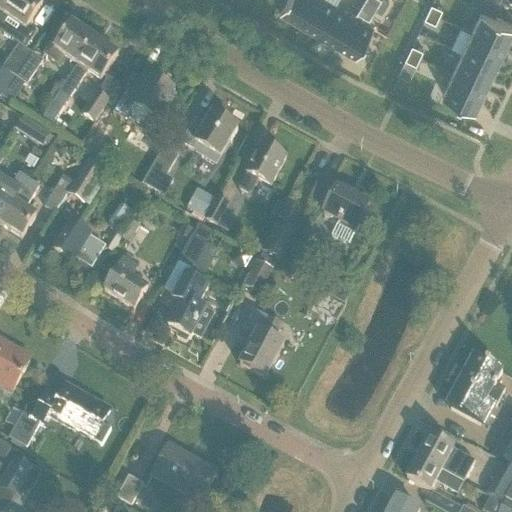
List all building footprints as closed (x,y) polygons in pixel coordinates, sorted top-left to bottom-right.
[(0,0),(0,15),(2,16),(12,0),(0,0)] [(33,0),(12,0),(2,16),(25,32),(42,6),(33,0)] [(287,0),(279,13),(298,25),(313,0),(287,0)] [(313,0),(298,25),(317,36),(336,5),(326,0),(313,0)] [(336,47),(356,58),(374,28),(361,20),(364,17),(369,20),(380,0),(364,0),(354,16),(336,47)] [(428,12),(439,17),(442,10),(431,4),(428,12)] [(317,36),(336,47),(354,16),(336,5),(317,36)] [(472,32),(504,47),(511,30),(511,25),(482,11),(472,32)] [(424,19),(435,24),(439,17),(428,12),(424,19)] [(77,67),(94,41),(71,25),(60,42),(55,39),(43,56),(57,66),(63,58),(77,67)] [(462,53),(494,68),(504,47),(472,32),(462,53)] [(94,41),(77,67),(59,94),(69,101),(87,74),(100,83),(118,57),(94,41)] [(0,93),(2,95),(31,54),(18,46),(2,70),(6,73),(0,80),(0,93)] [(408,54),(419,59),(422,52),(411,47),(408,54)] [(452,74),(484,89),(494,68),(462,53),(452,74)] [(31,54),(2,95),(1,98),(8,102),(21,83),(26,86),(43,62),(31,54)] [(404,61),(415,67),(419,59),(408,54),(404,61)] [(442,95),(474,110),(484,89),(452,74),(442,95)] [(120,87),(119,86),(107,78),(81,116),(94,125),(120,87)] [(127,93),(113,116),(148,137),(174,93),(151,80),(139,100),(127,93)] [(195,123),(181,145),(196,154),(195,156),(216,169),(234,139),(233,138),(237,131),(212,116),(204,128),(195,123)] [(12,133),(40,146),(45,136),(17,122),(12,133)] [(17,149),(6,142),(0,152),(0,162),(6,167),(17,149)] [(179,155),(164,146),(142,186),(165,199),(174,182),(166,178),(179,155)] [(270,189),(286,159),(262,146),(245,176),(246,176),(240,188),(251,194),(257,182),(270,189)] [(73,184),(66,196),(84,207),(84,206),(89,209),(108,178),(104,175),(106,172),(88,161),(73,184)] [(221,182),(235,187),(240,172),(227,167),(221,182)] [(0,226),(1,227),(29,182),(18,175),(4,198),(0,195),(0,226)] [(63,178),(44,208),(54,215),(66,196),(73,184),(63,178)] [(369,208),(345,195),(347,191),(322,178),(311,198),(327,206),(322,215),(339,224),(333,236),(348,245),(355,232),(356,233),(369,208)] [(39,188),(29,182),(1,227),(21,240),(35,218),(24,211),(39,188)] [(439,199),(442,187),(422,182),(419,194),(439,199)] [(442,208),(464,214),(469,200),(447,193),(442,208)] [(230,205),(216,198),(204,221),(227,233),(233,223),(223,218),(230,205)] [(67,222),(49,250),(73,265),(75,261),(90,271),(104,248),(89,239),(91,237),(67,222)] [(213,233),(198,225),(177,264),(192,272),(213,233)] [(292,235),(275,226),(260,253),(278,263),(292,235)] [(123,261),(104,292),(134,310),(148,288),(132,278),(138,270),(123,261)] [(273,270),(256,261),(243,287),(260,296),(273,270)] [(179,307),(167,329),(190,341),(191,338),(200,342),(214,316),(205,312),(199,308),(209,289),(184,275),(170,302),(179,307)] [(239,367),(265,381),(283,348),(273,342),(281,327),(252,311),(240,334),(253,341),(239,367)] [(0,384),(13,392),(29,362),(14,354),(15,352),(4,346),(3,348),(0,346),(0,384)] [(502,376),(474,360),(446,410),(485,431),(505,393),(495,388),(502,376)] [(22,415),(9,440),(27,450),(38,428),(45,431),(51,419),(88,440),(92,443),(101,448),(111,431),(102,426),(110,412),(66,387),(60,398),(47,390),(31,420),(22,415)] [(511,428),(495,461),(511,470),(511,428)] [(418,460),(462,485),(474,463),(429,439),(418,460)] [(151,478),(200,505),(217,474),(168,447),(151,478)] [(456,496),(462,485),(418,460),(406,481),(429,494),(435,484),(456,496)] [(15,461),(0,487),(0,511),(20,511),(25,503),(15,498),(31,469),(15,461)] [(143,486),(128,478),(116,500),(132,508),(143,486)] [(507,491),(493,483),(486,497),(500,505),(507,492),(507,491)] [(389,511),(417,511),(396,500),(389,511)] [(511,511),(511,506),(504,502),(499,511),(511,511)]
